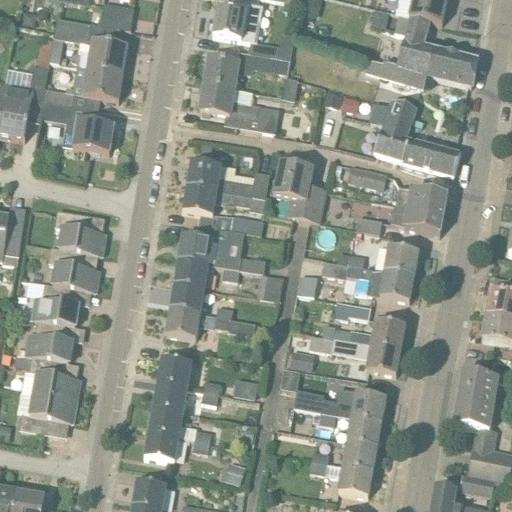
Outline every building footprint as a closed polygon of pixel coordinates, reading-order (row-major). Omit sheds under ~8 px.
[(63,0),(63,6),(79,9),(79,0),(63,0)] [(259,0),(259,3),(300,10),(301,0),(259,0)] [(442,30),(448,6),(421,0),(413,0),(409,23),(430,27),(442,30)] [(134,15),(104,10),(100,32),(130,37),(134,15)] [(217,12),(213,42),(241,46),(246,18),(217,12)] [(374,14),(371,29),(385,32),(389,18),(374,14)] [(396,34),(408,37),(398,72),(427,80),(472,92),(477,65),(423,51),(430,27),(399,21),(396,34)] [(53,44),(54,44),(65,46),(88,50),(91,30),(57,24),(53,44)] [(87,74),(123,80),(128,52),(92,46),(87,74)] [(278,65),(279,65),(281,52),(251,48),(249,60),(278,65)] [(61,69),(63,55),(53,53),(50,67),(61,69)] [(247,72),(278,78),(281,65),(279,65),(278,65),(249,60),(247,72)] [(204,90),(234,95),(238,69),(209,64),(204,90)] [(426,81),(427,80),(398,72),(383,68),(383,70),(367,66),(364,76),(423,93),(426,81)] [(0,141),(25,146),(31,113),(32,105),(43,107),(45,94),(48,74),(33,71),(30,93),(5,89),(0,117),(0,141)] [(71,112),(73,100),(82,101),(82,102),(118,108),(123,80),(87,74),(77,72),(73,94),(67,93),(66,98),(45,94),(43,107),(70,112),(71,112)] [(295,106),(299,85),(288,82),(283,104),(295,106)] [(279,115),(259,112),(251,111),(254,98),(234,95),(204,90),(200,117),(230,122),(230,120),(237,121),(235,133),(275,139),(279,115)] [(402,167),(410,146),(407,145),(417,115),(391,106),(374,159),(401,168),(402,167)] [(109,160),(114,131),(68,124),(70,112),(43,107),(40,125),(71,130),(70,137),(75,138),(72,153),(109,160)] [(451,182),(453,183),(460,160),(411,146),(410,146),(402,167),(451,182)] [(264,205),(270,181),(255,178),(253,192),(218,186),(220,172),(191,167),(187,192),(253,203),(264,205)] [(285,222),(319,229),(326,196),(309,192),(313,175),(280,168),(273,201),(289,204),(285,222)] [(365,176),(351,172),(348,184),(362,188),(365,176)] [(362,188),(383,194),(386,181),(365,176),(362,188)] [(250,214),(253,203),(187,192),(183,217),(213,222),(215,209),(235,212),(236,211),(250,214)] [(405,235),(440,241),(447,202),(412,195),(399,193),(392,230),(405,235)] [(84,221),(57,217),(55,232),(63,234),(59,254),(59,255),(77,258),(101,262),(105,240),(81,235),(84,221)] [(4,260),(19,262),(22,235),(7,233),(9,223),(0,221),(0,264),(3,265),(4,260)] [(262,242),(264,227),(234,222),(231,236),(262,242)] [(359,223),(357,236),(380,240),(382,227),(359,223)] [(208,271),(225,274),(240,276),(257,279),(259,269),(227,263),(231,237),(213,234),(211,246),(183,241),(179,266),(208,271)] [(378,250),(373,275),(414,283),(418,258),(378,250)] [(75,272),(77,258),(59,255),(59,254),(51,253),(48,269),(56,270),(53,291),(71,294),(95,298),(99,276),(75,272)] [(2,269),(17,271),(19,262),(4,260),(3,265),(2,269)] [(349,260),(347,271),(362,273),(364,263),(349,260)] [(174,291),(204,296),(208,271),(179,266),(174,291)] [(373,275),(362,273),(347,271),(325,266),(322,280),(345,285),(345,281),(369,286),(367,300),(409,308),(414,283),(373,275)] [(225,274),(223,285),(238,287),(240,276),(225,274)] [(260,303),(281,305),(283,282),(263,280),(260,303)] [(300,281),(297,300),(314,303),(318,284),(300,281)] [(64,330),(64,331),(75,333),(79,310),(68,308),(71,294),(53,291),(45,289),(42,304),(36,303),(32,326),(38,327),(38,326),(64,330)] [(170,315),(200,320),(204,296),(174,291),(170,315)] [(511,300),(491,297),(486,321),(511,325),(511,300)] [(368,326),(370,314),(337,308),(334,323),(348,326),(349,322),(368,326)] [(218,313),(216,322),(232,325),(233,315),(218,313)] [(196,345),(198,332),(200,320),(170,315),(166,340),(196,345)] [(511,325),(486,321),(482,345),(511,351),(511,325)] [(256,330),(232,325),(216,322),(214,334),(230,337),(229,338),(253,342),(256,330)] [(26,362),(58,367),(68,369),(72,346),(62,345),(64,331),(64,330),(38,326),(38,327),(36,340),(30,339),(26,362)] [(400,356),(405,331),(375,326),(373,339),(352,336),(352,337),(336,334),(335,344),(371,351),(400,356)] [(396,381),(400,356),(371,351),(335,344),(335,345),(312,341),(309,355),(332,359),(368,366),(366,376),(396,381)] [(291,372),(312,376),(315,361),(293,357),(291,372)] [(3,368),(30,371),(29,378),(37,379),(34,400),(76,407),(80,385),(55,381),(58,367),(26,362),(4,358),(3,368)] [(162,364),(157,389),(187,394),(191,369),(162,364)] [(462,377),(458,404),(493,410),(496,396),(497,386),(508,390),(509,387),(498,383),(462,377)] [(205,387),(204,397),(219,399),(220,389),(205,387)] [(257,389),(247,387),(244,404),(255,406),(257,389)] [(187,394),(157,389),(153,414),(183,419),(187,394)] [(325,400),(316,399),(297,395),(294,414),(321,419),(335,422),(351,424),(381,429),(386,404),(356,399),(354,411),(324,406),(325,400)] [(219,399),(204,397),(202,407),(217,409),(219,399)] [(72,429),(76,407),(34,400),(30,421),(22,420),(19,435),(45,440),(48,425),(72,429)] [(489,436),(493,410),(458,404),(453,431),(476,434),(489,436)] [(178,444),(195,447),(210,450),(212,438),(180,433),(183,419),(153,414),(149,438),(178,443),(178,444)] [(334,432),(335,422),(321,419),(319,429),(334,432)] [(347,448),(377,454),(381,429),(351,424),(347,448)] [(472,456),(467,480),(496,485),(508,488),(511,464),(511,459),(493,456),(496,438),(489,436),(476,434),(472,456)] [(174,468),(178,444),(178,443),(149,438),(145,463),(174,468)] [(210,450),(195,447),(193,457),(208,459),(210,450)] [(342,473),(372,479),(377,454),(347,448),(344,462),(342,473)] [(328,460),(313,457),(311,468),(326,470),(328,460)] [(326,470),(311,468),(309,478),(324,481),(326,470)] [(338,498),(368,503),(372,479),(342,473),(338,498)] [(496,487),(463,481),(460,498),(492,503),(496,487)] [(132,511),(133,511),(162,511),(166,492),(136,487),(132,511)] [(432,511),(451,511),(454,496),(436,493),(432,511)] [(0,511),(12,511),(15,497),(0,494),(0,511)] [(12,511),(43,511),(45,502),(15,497),(12,511)]
